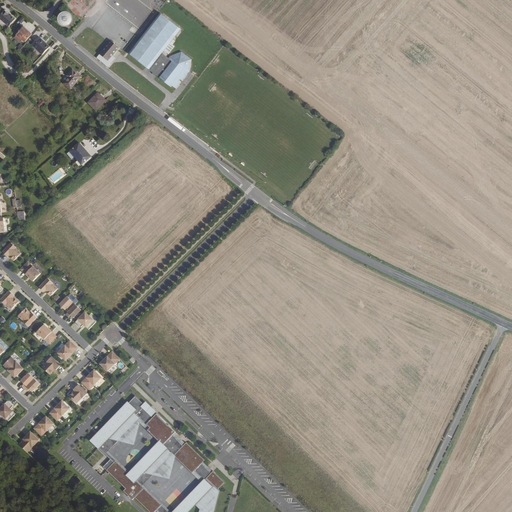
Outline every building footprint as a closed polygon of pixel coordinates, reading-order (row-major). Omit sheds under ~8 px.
[(1,7),(0,8),(0,17),(9,26),(16,18),(11,14),(10,15),(8,13),(9,12),(5,9),(4,10),(1,7)] [(181,29),(160,13),(140,39),(128,53),(153,73),(171,87),(172,86),(176,89),(181,83),(179,81),(180,79),(182,81),(187,75),(185,73),(186,71),(189,72),(191,59),(181,52),(170,56),(172,58),(171,60),(168,58),(162,53),(181,29)] [(66,17),(65,16),(63,15),(61,15),(59,15),(57,16),(55,18),(54,20),(54,23),(55,25),(57,27),(59,28),(61,28),(62,28),(64,28),(65,27),(66,26),(67,25),(68,24),(68,22),(68,21),(68,20),(67,18),(66,17)] [(25,42),(32,34),(23,26),(16,34),(17,34),(23,40),(25,42)] [(20,43),(23,40),(17,34),(14,37),(20,43)] [(44,43),(45,42),(38,36),(31,44),(42,54),(49,47),(46,44),(45,44),(44,43)] [(111,41),(100,54),(108,61),(119,47),(111,41)] [(105,63),(108,61),(100,54),(98,57),(105,63)] [(69,89),(79,77),(71,70),(66,76),(67,77),(62,83),(69,89)] [(105,100),(97,93),(88,103),(96,110),(105,100)] [(41,109),(45,104),(42,100),(37,105),(41,109)] [(91,157),(79,143),(69,151),(80,166),(91,157)] [(16,248),(11,243),(2,253),(7,258),(8,257),(13,262),(21,254),(16,249),(16,248)] [(28,262),(20,270),(33,282),(40,274),(28,262)] [(53,283),(48,278),(40,287),(45,292),(46,291),(51,296),(58,289),(52,283),(53,283)] [(9,292),(1,300),(6,305),(6,304),(12,309),(19,302),(13,297),(14,297),(9,292)] [(75,305),(79,301),(71,293),(67,297),(73,302),(72,303),(75,305)] [(73,302),(67,297),(59,305),(65,310),(67,308),(69,311),(75,305),(72,303),(73,302)] [(75,305),(69,311),(65,315),(68,317),(70,315),(73,318),(81,310),(75,305)] [(26,309),(19,316),(24,321),(29,326),(37,318),(32,313),(31,314),(26,309)] [(96,322),(85,312),(76,322),(82,327),(84,324),(89,329),(96,322)] [(44,325),(37,333),(49,345),(57,337),(44,325)] [(70,341),(58,353),(66,360),(78,348),(70,341)] [(112,352),(100,364),(107,371),(120,359),(112,352)] [(8,370),(15,378),(24,369),(12,357),(4,365),(8,370)] [(60,366),(51,357),(46,362),(47,362),(42,368),(49,375),(55,370),(55,371),(60,366)] [(90,390),(102,378),(95,370),(82,382),(90,390)] [(25,389),(34,379),(29,373),(21,381),(24,384),(22,386),(25,389)] [(40,384),(34,379),(25,389),(28,391),(29,389),(32,392),(40,384)] [(82,398),(87,394),(79,385),(74,390),(75,391),(69,396),(77,403),(82,398)] [(215,511),(214,511),(219,491),(218,490),(225,482),(213,471),(211,473),(205,467),(202,463),(205,460),(186,442),(183,446),(176,439),(173,435),(175,432),(156,414),(153,417),(143,408),(145,406),(135,396),(128,403),(106,426),(107,427),(103,432),(101,430),(91,441),(114,463),(106,470),(125,489),(123,491),(132,500),(135,498),(149,511),(154,511),(156,511),(162,505),(136,480),(144,472),(150,478),(153,475),(170,457),(168,455),(171,453),(192,473),(194,471),(204,480),(202,483),(173,511),(187,511),(196,504),(201,509),(200,511),(215,511)] [(13,406),(8,401),(0,409),(0,412),(9,421),(16,414),(11,409),(13,406)] [(70,409),(62,401),(50,413),(57,421),(70,409)] [(46,417),(34,428),(42,436),(54,424),(46,417)] [(38,440),(29,432),(22,439),(23,440),(19,445),(27,453),(38,440)] [(170,479),(176,458),(171,453),(168,455),(170,457),(153,475),(170,479)] [(74,468),(83,477),(88,472),(79,463),(74,468)] [(204,480),(194,471),(192,473),(202,483),(204,480)] [(142,486),(150,478),(144,472),(136,480),(142,486)] [(87,480),(96,489),(101,484),(92,475),(87,480)]
